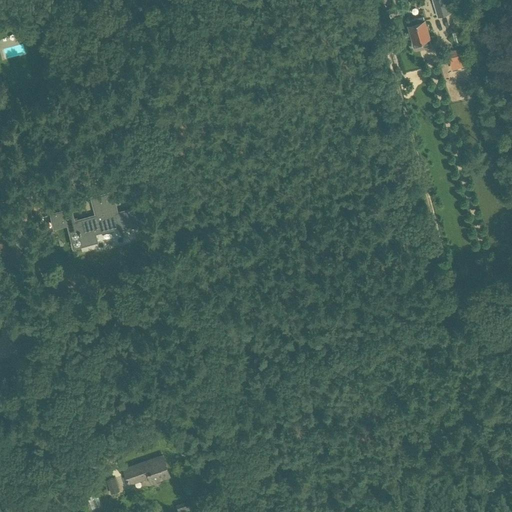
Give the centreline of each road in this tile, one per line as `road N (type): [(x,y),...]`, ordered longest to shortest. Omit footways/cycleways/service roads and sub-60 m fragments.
road 1 (track): [(369,0),(448,286),(441,306)]
road 2 (track): [(497,295),(431,68)]
road 3 (track): [(225,368),(441,306)]
road 4 (track): [(225,368),(176,170)]
road 5 (track): [(259,511),(225,368)]
road 6 (track): [(0,168),(121,102)]
